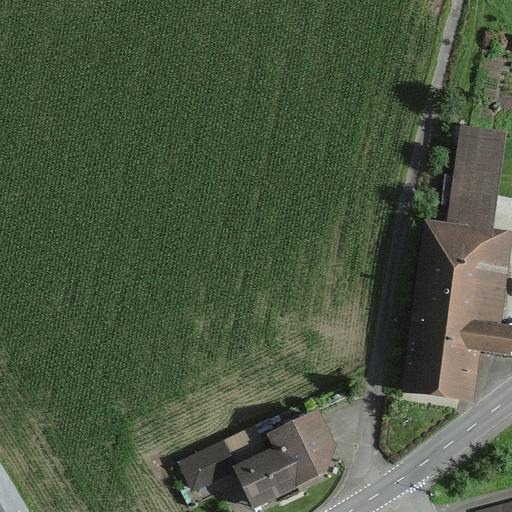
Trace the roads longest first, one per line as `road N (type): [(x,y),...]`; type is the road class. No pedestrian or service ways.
road 1 (unclassified): [(364,503),(402,205),(452,0)]
road 2 (tertiary): [(405,478),(511,396)]
